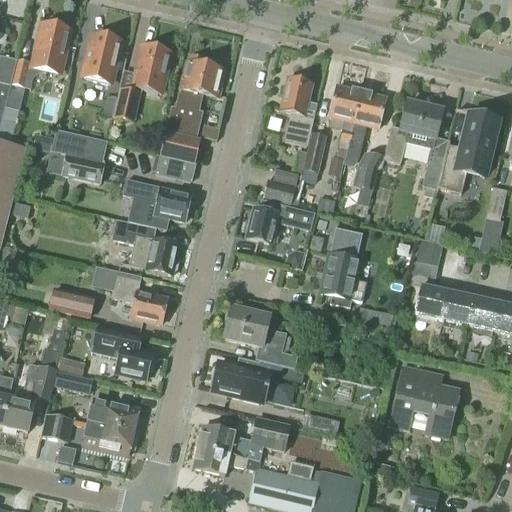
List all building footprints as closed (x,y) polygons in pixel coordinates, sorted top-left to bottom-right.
[(61,61),(64,62),(67,50),(65,49),(68,33),(62,32),(63,30),(51,27),(50,30),(43,28),(40,43),(38,43),(35,55),(36,55),(32,73),(58,78),(61,61)] [(83,80),(109,86),(112,72),(114,73),(117,61),(115,60),(118,45),(112,43),(113,41),(101,39),(100,41),(93,39),(90,54),(88,54),(85,66),(86,67),(83,80)] [(137,66),(134,78),(136,78),(133,92),(160,98),(166,73),(165,73),(169,57),(162,55),(162,53),(150,50),(150,53),(143,51),(139,66),(137,66)] [(0,103),(6,105),(16,64),(0,60),(0,103)] [(154,179),(189,187),(198,146),(192,144),(198,120),(195,119),(200,98),(215,102),(221,74),(202,70),(204,64),(190,61),(182,94),(183,94),(178,114),(170,112),(154,179)] [(5,112),(18,115),(24,91),(29,68),(16,64),(6,105),(5,112)] [(309,137),(312,128),(313,121),(305,119),(312,89),(287,83),(279,115),(290,117),(283,146),(306,152),(309,137)] [(337,91),(330,123),(342,126),(340,134),(343,135),(341,145),(338,145),(334,162),(343,164),(345,164),(352,136),(362,97),(337,91)] [(133,128),(140,97),(118,93),(112,123),(133,128)] [(362,97),(352,136),(360,137),(361,130),(378,134),(386,103),(362,97)] [(390,132),(382,165),(399,169),(405,147),(431,154),(422,191),(436,194),(446,150),(447,145),(435,143),(442,117),(422,112),(421,107),(411,104),(407,108),(406,108),(400,134),(390,132)] [(467,115),(462,137),(458,153),(446,150),(436,194),(438,194),(438,193),(460,199),(464,180),(483,184),(488,161),(496,130),(493,129),(495,122),(467,115)] [(101,168),(106,147),(55,136),(50,157),(53,157),(101,168)] [(300,179),(299,183),(305,185),(315,187),(317,178),(325,141),(311,138),(306,157),(300,179)] [(289,211),(290,210),(293,211),(306,157),(297,155),(293,172),(292,177),(275,173),(272,186),(267,185),(262,204),(289,211)] [(101,168),(53,157),(48,177),(60,180),(60,181),(99,189),(104,168),(101,168)] [(371,196),(376,174),(360,170),(355,192),(371,196)] [(160,193),(125,184),(121,202),(156,210),(154,220),(153,220),(150,232),(155,233),(165,235),(168,223),(184,227),(190,201),(160,194),(160,193)] [(480,243),(477,256),(491,259),(493,260),(501,227),(498,226),(505,195),(491,192),(480,243)] [(335,205),(319,202),(316,216),(332,219),(335,205)] [(29,211),(14,207),(11,219),(26,222),(29,211)] [(275,236),(279,220),(253,214),(245,244),(271,250),(272,246),(276,247),(278,237),(275,236)] [(115,224),(111,244),(115,245),(132,249),(127,270),(145,274),(145,275),(171,281),(172,277),(176,275),(178,268),(175,264),(178,250),(153,244),(155,233),(150,232),(119,225),(115,224)] [(477,256),(480,243),(467,240),(464,253),(477,256)] [(317,245),(310,243),(308,253),(319,256),(320,250),(317,245)] [(438,262),(440,252),(441,248),(418,243),(418,246),(417,246),(415,257),(438,262)] [(0,275),(9,278),(16,254),(2,251),(0,257),(0,275)] [(294,255),(286,260),(284,269),(299,273),(303,257),(294,255)] [(319,297),(361,307),(366,287),(355,285),(360,264),(327,257),(319,297)] [(415,257),(412,268),(436,274),(438,262),(415,257)] [(412,268),(410,279),(433,284),(436,274),(412,268)] [(95,271),(90,291),(109,295),(107,302),(110,302),(110,303),(133,308),(130,323),(159,330),(165,303),(137,297),(139,286),(141,281),(95,271)] [(408,288),(408,291),(418,293),(416,303),(413,320),(440,326),(447,299),(431,295),(433,284),(410,279),(408,288)] [(89,323),(94,303),(51,293),(47,313),(89,323)] [(440,326),(467,332),(473,304),(447,299),(440,326)] [(467,332),(493,337),(499,310),(473,304),(467,332)] [(23,329),(27,314),(13,310),(9,326),(11,326),(19,328),(23,329)] [(493,337),(511,341),(511,312),(499,310),(493,337)] [(386,318),(359,312),(355,328),(383,334),(386,318)] [(290,343),(285,341),(286,338),(268,334),(270,322),(230,313),(223,344),(258,352),(255,365),(294,373),(296,361),(286,359),(290,343)] [(7,402),(0,431),(26,437),(34,402),(48,405),(54,376),(54,375),(63,337),(67,323),(45,318),(42,332),(43,332),(53,335),(48,354),(44,353),(39,372),(38,372),(29,369),(26,384),(24,384),(20,401),(19,405),(7,403),(7,402)] [(8,339),(16,341),(21,337),(22,333),(19,328),(11,326),(7,329),(5,334),(8,339)] [(152,361),(138,357),(141,343),(97,333),(93,350),(91,349),(90,358),(112,363),(116,355),(120,356),(117,366),(115,378),(145,385),(147,376),(151,376),(154,363),(151,362),(152,361)] [(466,357),(464,365),(474,367),(476,359),(466,357)] [(84,368),(59,362),(56,376),(81,382),(84,368)] [(214,382),(211,395),(225,399),(225,402),(243,406),(258,409),(258,406),(262,407),(264,396),(266,396),(267,392),(265,391),(268,380),(301,388),(303,375),(258,365),(257,367),(237,362),(235,373),(217,369),(216,373),(214,374),(212,380),(214,382)] [(408,435),(410,427),(425,430),(423,438),(447,444),(457,397),(410,387),(412,374),(402,372),(389,431),(408,435)] [(92,385),(57,377),(53,391),(89,400),(92,385)] [(0,430),(0,431),(7,402),(7,403),(11,385),(0,382),(0,430)] [(138,415),(107,408),(107,409),(91,406),(87,427),(137,438),(141,422),(137,421),(138,415)] [(302,418),(299,433),(336,440),(338,426),(302,418)] [(71,425),(46,419),(41,441),(66,447),(71,425)] [(196,452),(259,466),(262,450),(284,455),(289,431),(262,425),(262,424),(255,423),(251,445),(233,441),(234,438),(203,431),(201,440),(199,439),(196,452)] [(87,427),(85,437),(84,437),(81,450),(128,460),(130,454),(133,455),(137,438),(87,427)] [(196,452),(193,465),(195,465),(193,473),(224,480),(226,469),(255,476),(248,507),(268,511),(312,511),(318,488),(311,487),(257,474),(259,466),(196,452)] [(376,468),(373,478),(389,482),(391,472),(376,468)] [(435,511),(439,498),(411,492),(408,505),(416,507),(414,511),(435,511)]
